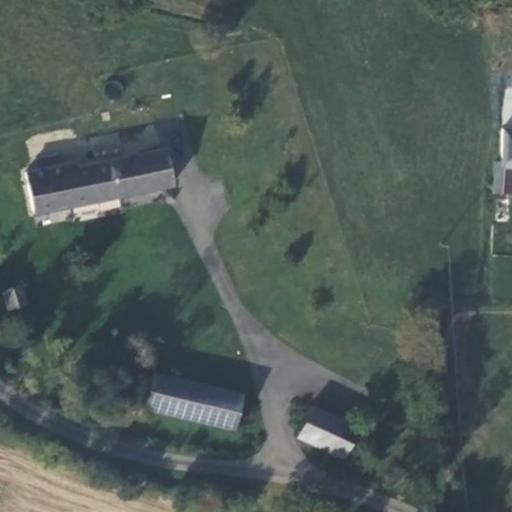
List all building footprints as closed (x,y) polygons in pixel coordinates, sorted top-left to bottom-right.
[(502,165),(511,165),(511,128),(491,126),(488,158),(484,157),(481,186),(485,191),(490,192),(493,187),(499,188),(502,165)] [(172,184),(165,149),(78,167),(76,163),(26,172),(33,211),(172,184)] [(6,277),(0,280),(0,296),(14,287),(6,277)] [(245,399),(156,379),(150,406),(238,426),(245,399)] [(314,411),(301,437),(346,459),(359,433),(314,411)]
